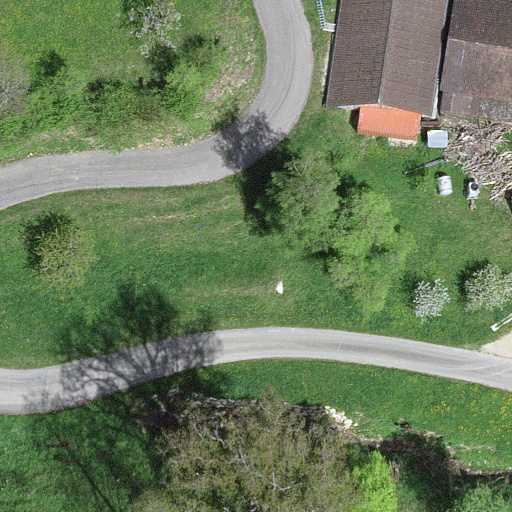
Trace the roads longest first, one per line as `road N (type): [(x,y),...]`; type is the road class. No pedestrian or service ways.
road 1 (residential): [(511,369),(381,351),(296,351),(85,378),(0,380)]
road 2 (residential): [(0,193),(163,173),(233,142),(268,102),(274,27),(264,0)]
